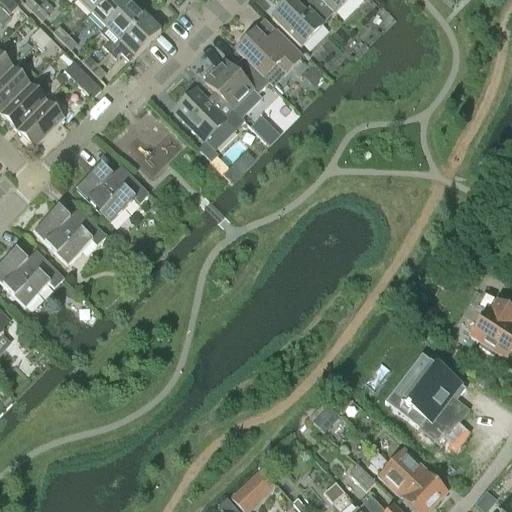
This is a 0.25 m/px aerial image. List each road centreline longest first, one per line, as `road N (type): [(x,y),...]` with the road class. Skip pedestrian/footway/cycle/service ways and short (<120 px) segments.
road 1 (unknown): [(170,511),(208,450),(301,394),(413,243),(447,182)]
road 2 (residential): [(34,185),(121,102),(146,93),(223,16)]
